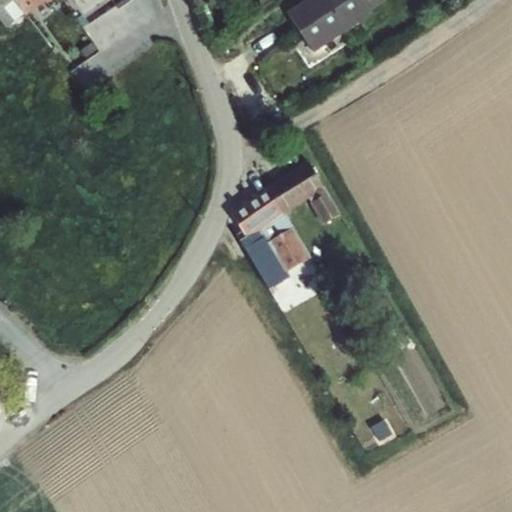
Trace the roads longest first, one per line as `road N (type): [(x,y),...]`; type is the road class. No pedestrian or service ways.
road 1 (residential): [(0,443),(151,322),(208,234),(228,153),(178,0)]
road 2 (track): [(226,176),(485,0)]
